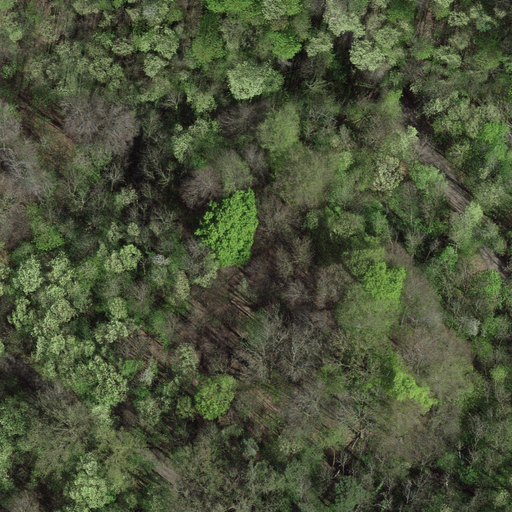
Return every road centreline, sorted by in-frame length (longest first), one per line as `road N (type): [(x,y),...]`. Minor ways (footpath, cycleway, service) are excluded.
road 1 (track): [(323,0),(511,289)]
road 2 (track): [(0,353),(218,511)]
